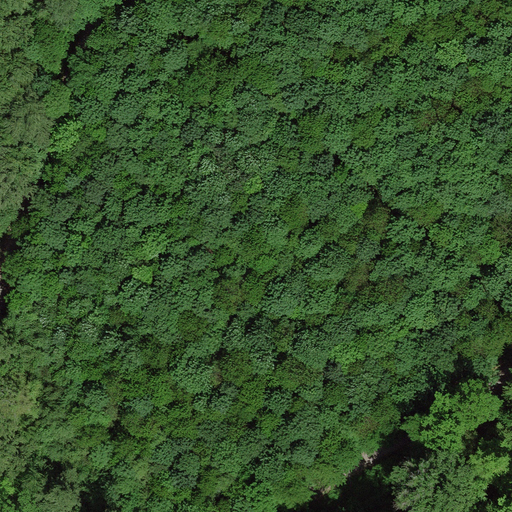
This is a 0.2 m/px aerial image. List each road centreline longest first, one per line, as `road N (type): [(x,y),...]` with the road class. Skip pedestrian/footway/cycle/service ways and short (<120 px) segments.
road 1 (track): [(106,0),(0,287)]
road 2 (track): [(511,380),(277,511)]
